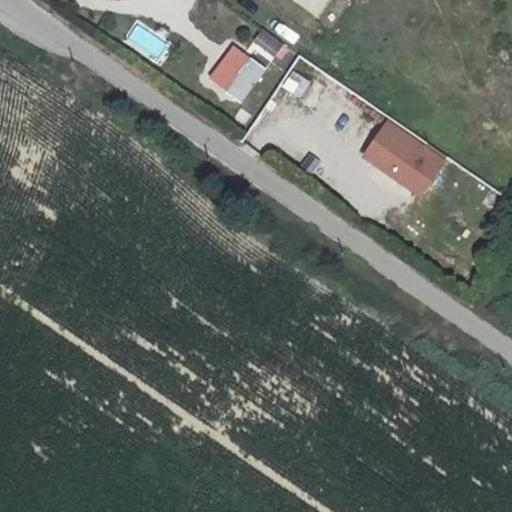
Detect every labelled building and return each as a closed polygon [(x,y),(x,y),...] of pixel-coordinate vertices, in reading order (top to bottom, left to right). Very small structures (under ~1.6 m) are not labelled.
[(136,21),(123,38),(159,64),(172,47),(136,21)] [(262,31),(253,43),(273,58),(282,46),(262,31)] [(232,48),(210,79),(241,102),(264,70),(232,48)] [(309,83),(292,72),(282,87),(299,98),(309,83)] [(314,80),(300,101),(310,107),(323,86),(314,80)] [(387,121),(362,157),(419,197),(445,161),(387,121)] [(481,206),(496,215),(507,197),(492,188),(481,206)]
